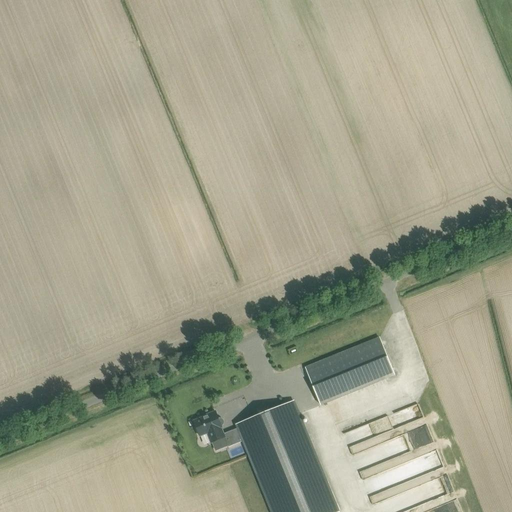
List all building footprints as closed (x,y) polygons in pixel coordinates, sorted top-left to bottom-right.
[(306,368),(321,406),(395,375),(380,338),(306,368)] [(244,441),(272,511),(337,511),(293,402),(237,424),(239,428),(244,441)] [(239,428),(223,434),(221,428),(222,427),(221,426),(222,426),(224,424),(224,422),(223,420),(222,419),(219,418),(218,419),(216,412),(202,417),(202,418),(194,422),(200,437),(207,433),(211,443),(212,443),(215,452),(228,447),(228,448),(244,441),(239,428)] [(351,447),(353,453),(378,445),(375,438),(395,431),(390,417),(347,432),(352,446),(351,447)] [(425,446),(434,442),(427,425),(418,429),(425,446)] [(461,511),(458,500),(437,507),(435,499),(452,492),(446,476),(410,488),(425,475),(445,468),(438,449),(425,454),(420,449),(360,470),(364,479),(375,476),(380,482),(390,478),(377,490),(378,493),(371,496),(374,505),(391,499),(404,511),(403,511),(461,511)]
